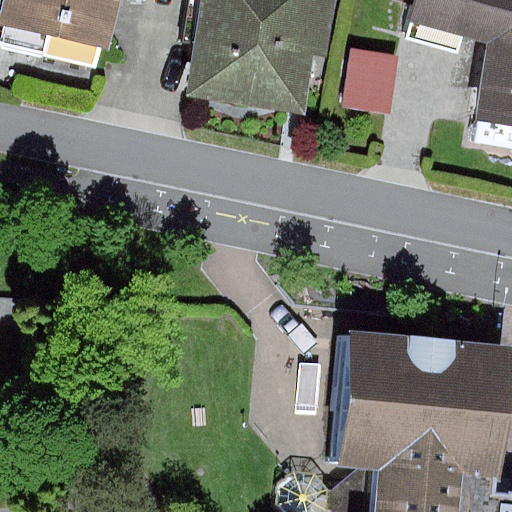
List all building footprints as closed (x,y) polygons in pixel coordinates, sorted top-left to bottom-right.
[(2,0),(0,14),(0,50),(108,71),(121,0),(2,0)] [(315,0),(197,0),(187,87),(303,101),(315,0)] [(511,0),(400,0),(396,27),(409,29),(407,44),(447,51),(456,34),(488,44),(475,123),(511,129),(511,0)] [(356,48),(349,101),(389,107),(396,53),(356,48)] [(501,341),(339,331),(331,465),(370,467),(367,511),(475,511),(477,482),(492,483),(501,341)]
